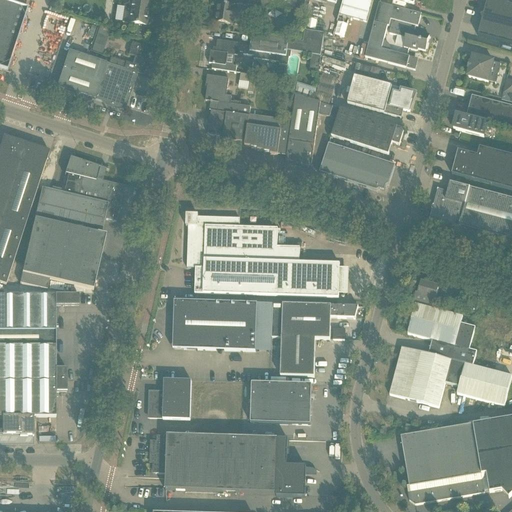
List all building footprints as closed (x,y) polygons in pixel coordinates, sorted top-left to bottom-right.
[(0,0),(0,69),(7,72),(28,10),(0,0)] [(130,0),(129,5),(124,7),(125,9),(123,24),(137,26),(135,37),(143,38),(145,27),(147,27),(147,26),(149,25),(150,20),(148,18),(151,0),(130,0)] [(215,23),(232,26),(232,25),(244,27),(245,15),(252,16),(253,14),(266,15),(267,8),(295,12),(296,0),(226,0),(226,1),(224,1),(223,7),(217,6),(215,23)] [(343,0),(339,17),(367,24),(373,0),(343,0)] [(511,45),(511,4),(494,0),(487,0),(484,15),(480,17),(482,21),(478,37),(511,45)] [(367,47),(364,58),(405,69),(415,72),(415,71),(414,71),(415,67),(411,60),(409,60),(409,58),(400,55),(389,53),(381,50),(383,42),(387,28),(388,28),(391,29),(389,35),(397,37),(395,45),(404,48),(417,52),(418,50),(425,52),(429,37),(414,33),(416,28),(418,28),(421,15),(394,8),(379,4),(367,47)] [(87,25),(84,36),(93,39),(96,28),(87,25)] [(104,54),(109,31),(98,28),(93,52),(104,54)] [(211,53),(209,65),(213,65),(212,71),(222,72),(236,74),(237,68),(226,66),(227,56),(238,57),(238,55),(243,56),(242,57),(254,59),(253,60),(279,64),(280,58),(287,59),(287,52),(321,57),(324,37),(306,35),(304,44),(289,42),(262,38),(252,36),(250,49),(239,47),(240,45),(217,42),(216,53),(211,53)] [(156,59),(158,52),(132,44),(128,56),(135,58),(132,67),(110,60),(109,65),(138,75),(143,76),(145,70),(151,72),(150,71),(154,58),(156,59)] [(126,111),(138,75),(109,65),(69,52),(60,79),(57,88),(88,99),(126,111)] [(493,63),(482,60),(473,57),(471,65),(469,64),(468,70),(469,70),(467,78),(488,83),(493,63)] [(369,73),(368,78),(379,80),(381,69),(357,65),(356,71),(369,73)] [(254,87),(256,77),(241,74),(239,82),(249,84),(249,86),(254,87)] [(207,88),(205,102),(210,103),(210,104),(212,104),(213,103),(230,106),(230,103),(231,98),(226,97),(227,90),(228,90),(228,88),(227,88),(229,80),(207,77),(206,88),(207,88)] [(354,78),(347,105),(401,120),(404,112),(409,113),(412,102),(411,102),(413,95),(402,92),(400,96),(390,93),(392,88),(354,78)] [(504,94),(502,102),(511,104),(511,82),(507,81),(504,94)] [(287,155),(286,163),(304,169),(311,167),(313,157),(317,128),(318,117),(320,117),(329,118),(332,109),(312,102),(295,97),(291,124),(287,155)] [(511,128),(511,107),(482,100),(472,97),(467,117),(471,118),(470,121),(484,125),(485,121),(511,128)] [(212,104),(208,136),(223,138),(222,140),(245,144),(244,147),(251,148),(251,149),(257,150),(257,151),(264,152),(264,153),(270,154),(270,156),(278,157),(278,154),(281,133),(280,133),(282,123),(249,118),(250,108),(240,107),(240,104),(234,103),(234,104),(230,103),(230,106),(213,103),(212,104)] [(340,111),(337,120),(331,138),(388,157),(392,145),(399,147),(402,140),(403,141),(404,136),(403,135),(404,131),(397,129),(388,126),(340,111)] [(484,125),(470,121),(457,117),(453,131),(465,134),(484,139),(487,125),(484,125)] [(281,133),(278,154),(287,155),(291,124),(282,123),(280,133),(281,133)] [(4,138),(0,148),(0,284),(6,286),(35,196),(49,153),(4,138)] [(395,167),(328,146),(319,174),(376,192),(380,191),(379,189),(385,186),(385,188),(389,186),(395,167)] [(511,157),(480,149),(477,157),(458,152),(452,176),(511,191),(511,157)] [(62,194),(42,189),(39,199),(20,285),(47,292),(50,281),(83,289),(93,291),(106,236),(101,235),(104,221),(116,223),(124,187),(95,181),(98,169),(99,169),(70,159),(64,177),(65,177),(66,174),(68,175),(62,194)] [(511,200),(459,186),(450,183),(447,193),(438,190),(433,206),(432,207),(432,209),(432,211),(430,220),(439,222),(511,240),(511,200)] [(239,229),(240,220),(198,219),(198,216),(190,216),(186,219),(186,228),(188,228),(187,270),(195,270),(195,295),(339,300),(340,266),(294,264),(295,257),(299,257),(300,249),(277,249),(278,230),(239,229)] [(415,295),(413,303),(414,303),(435,308),(437,301),(435,300),(439,288),(421,283),(420,283),(418,292),(422,293),(421,297),(415,295)] [(0,435),(16,435),(20,435),(20,437),(33,437),(33,418),(56,418),(56,393),(67,393),(67,370),(56,370),(55,348),(55,307),(79,307),(79,296),(55,296),(45,296),(0,296),(0,435)] [(217,303),(256,304),(256,297),(212,296),(212,298),(217,298),(217,303)] [(186,303),(174,302),(173,351),(256,353),(257,305),(186,303)] [(358,308),(348,308),(331,308),(283,306),(283,307),(273,306),(272,338),(282,339),(282,340),(315,341),(330,341),(331,319),(337,319),(337,320),(355,320),(358,308)] [(439,410),(441,400),(445,385),(459,388),(457,396),(504,408),(511,379),(473,368),(477,354),(469,352),(475,330),(461,326),(463,319),(415,306),(407,336),(432,343),(428,357),(402,350),(389,397),(439,410)] [(345,330),(332,330),(333,341),(345,340),(345,330)] [(314,379),(315,341),(282,340),(281,378),(314,379)] [(190,422),(192,383),(164,382),(163,393),(149,393),(149,403),(150,403),(149,419),(163,420),(163,421),(190,422)] [(311,387),(251,385),(250,425),(310,427),(311,387)] [(489,494),(489,495),(502,492),(509,500),(511,496),(511,420),(401,439),(409,489),(407,489),(407,494),(409,503),(415,507),(484,495),(489,494)] [(157,437),(157,443),(150,442),(150,458),(151,458),(151,460),(153,460),(152,472),(154,472),(153,474),(155,474),(155,475),(166,475),(165,492),(277,496),(276,499),(306,500),(307,470),(287,469),(288,442),(157,437)]
